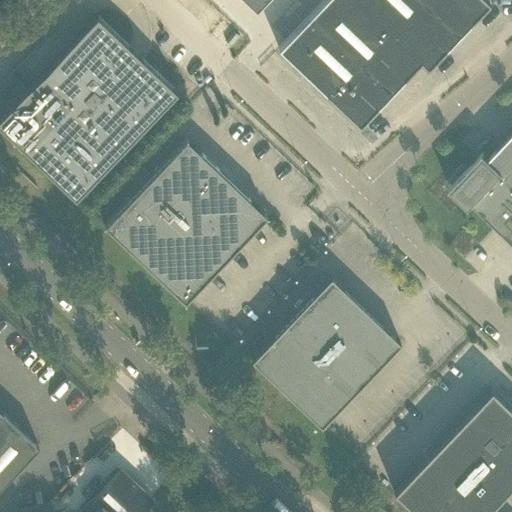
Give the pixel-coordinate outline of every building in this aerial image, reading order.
[(357,0),(321,0),(308,14),(389,91),(403,77),(419,61),(426,67),(427,66),(357,0)] [(457,34),(420,0),(357,0),(427,66),(443,49),(457,34)] [(420,0),(457,34),(470,19),(471,20),(488,2),(486,0),(420,0)] [(96,16),(97,15),(95,13),(82,28),(25,87),(10,72),(0,82),(0,123),(73,194),(72,195),(74,197),(175,90),(174,88),(173,89),(141,59),(137,63),(123,50),(127,46),(96,16)] [(389,91),(308,14),(277,47),(325,93),(358,124),(376,106),(375,106),(389,91)] [(448,187),(468,206),(472,201),(511,238),(511,131),(489,156),(483,150),(448,187)] [(181,144),(186,139),(185,138),(130,195),(120,206),(103,224),(105,225),(106,224),(120,238),(119,239),(167,285),(168,283),(183,297),(182,299),(183,300),(265,214),(263,213),(258,218),(244,204),(249,199),(248,198),(240,206),(225,192),(228,189),(212,174),(218,169),(201,153),(196,158),(181,144)] [(136,161),(122,176),(133,187),(147,172),(136,161)] [(340,403),(399,340),(397,338),(395,340),(330,278),(331,276),(329,274),(250,357),(252,360),(254,358),(300,402),(301,402),(311,411),(330,391),(339,399),(338,401),(340,403)] [(483,511),(491,504),(494,501),(511,482),(511,409),(490,388),(392,490),(415,511),(483,511)] [(94,400),(78,416),(100,439),(116,424),(94,400)] [(0,483),(37,444),(0,409),(0,483)] [(95,496),(81,511),(82,511),(136,511),(149,498),(119,470),(105,484),(95,496)] [(21,510),(21,511),(50,511),(48,503),(21,510)]
